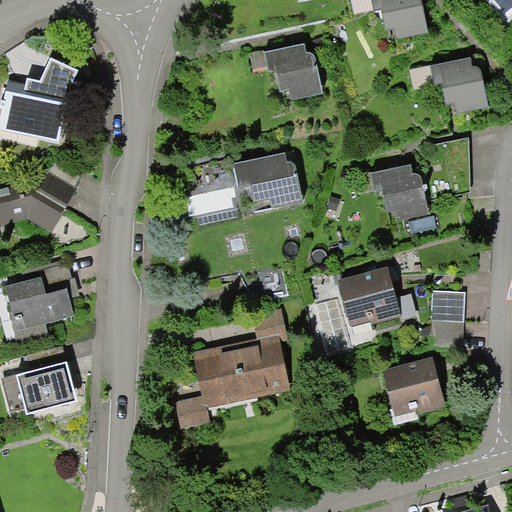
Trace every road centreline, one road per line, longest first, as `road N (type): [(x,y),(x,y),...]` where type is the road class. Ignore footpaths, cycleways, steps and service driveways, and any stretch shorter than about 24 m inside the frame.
road 1 (residential): [(113,511),(118,93),(149,0)]
road 2 (residential): [(507,457),(502,298),(511,168)]
road 3 (residential): [(507,457),(321,511)]
road 4 (residential): [(0,20),(132,0)]
